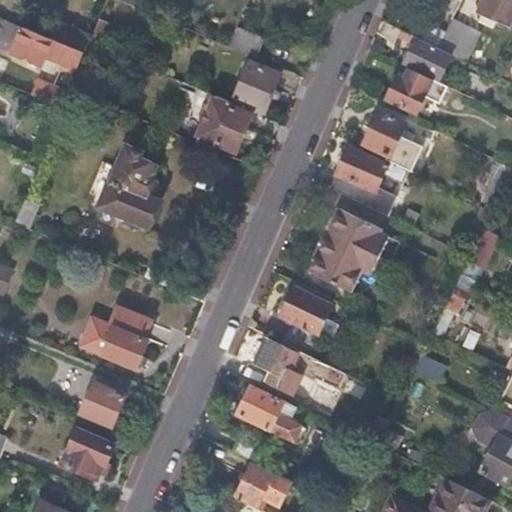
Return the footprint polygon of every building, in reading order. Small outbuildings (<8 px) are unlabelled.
[(494,20),(508,26),(511,16),(511,0),(481,0),(476,12),(482,14),(478,21),(491,26),(494,20)] [(453,13),(444,31),(437,45),(448,51),(452,52),(465,59),(481,28),(453,13)] [(52,36),(84,49),(87,50),(90,42),(93,34),(59,19),(52,36)] [(416,19),(409,32),(417,35),(437,45),(444,31),(416,19)] [(119,28),(99,20),(96,28),(93,34),(90,42),(110,50),(119,28)] [(239,50),(249,54),(258,31),(237,21),(227,45),(239,50)] [(52,36),(25,25),(15,50),(44,63),(48,52),(76,64),(84,49),(52,36)] [(417,35),(404,63),(406,64),(411,67),(439,80),(452,52),(448,51),(437,45),(417,35)] [(71,89),(90,97),(110,50),(90,42),(87,50),(71,89)] [(266,108),(279,72),(244,56),(228,94),(266,108)] [(497,59),(497,60),(491,71),(500,75),(506,64),(497,59)] [(64,80),(69,82),(75,70),(69,67),(64,80)] [(439,80),(411,67),(407,78),(399,74),(388,96),(418,110),(426,94),(441,100),(448,85),(439,80)] [(36,77),(29,93),(60,106),(67,90),(36,77)] [(356,77),(351,88),(377,100),(382,89),(356,77)] [(232,105),(234,101),(209,91),(201,111),(204,116),(198,134),(216,142),(236,151),(253,113),(232,105)] [(381,110),(366,142),(388,153),(386,157),(399,163),(410,168),(422,145),(412,140),(398,134),(402,127),(404,122),(381,110)] [(402,127),(398,134),(412,140),(415,134),(402,127)] [(195,141),(214,148),(216,142),(198,134),(195,141)] [(124,144),(110,180),(144,194),(157,164),(142,158),(144,152),(124,144)] [(378,185),(388,162),(348,144),(337,171),(331,186),(354,197),(389,214),(398,194),(378,185)] [(492,180),(484,198),(495,203),(508,178),(511,170),(511,165),(502,161),(491,155),(482,174),(492,180)] [(24,201),(15,223),(27,227),(29,228),(38,206),(24,201)] [(484,225),(493,208),(483,203),(475,220),(484,225)] [(329,226),(328,229),(379,254),(389,235),(378,230),(380,225),(337,205),(327,225),(329,226)] [(463,295),(469,298),(500,233),(484,225),(470,253),(468,258),(452,290),(463,295)] [(379,254),(328,229),(307,271),(349,291),(360,268),(370,273),(379,254)] [(389,235),(379,254),(391,260),(401,241),(389,235)] [(0,262),(0,291),(1,292),(11,267),(0,262)] [(204,300),(212,282),(181,269),(173,288),(204,300)] [(311,346),(332,303),(296,285),(281,313),(293,319),(285,334),(311,346)] [(456,309),(463,295),(452,290),(445,304),(452,307),(456,309)] [(80,343),(135,366),(148,339),(143,336),(150,317),(119,304),(112,321),(99,316),(89,322),(80,343)] [(452,307),(445,304),(433,328),(442,332),(451,315),(449,314),(452,307)] [(282,339),(269,332),(256,360),(272,368),(268,378),(287,387),(297,368),(335,386),(343,369),(282,339)] [(421,353),(413,369),(438,382),(446,365),(421,353)] [(511,373),(500,398),(511,404),(511,373)] [(111,423),(124,394),(93,380),(80,409),(111,423)] [(295,438),(308,410),(252,384),(239,411),(295,438)] [(511,417),(490,407),(479,412),(471,427),(476,439),(490,446),(479,468),(511,485),(511,417)] [(378,412),(367,437),(377,442),(389,418),(378,412)] [(107,461),(114,443),(77,427),(63,462),(98,476),(104,460),(107,461)] [(255,460),(236,497),(256,506),(262,494),(279,502),(291,477),(257,461),(255,460)] [(482,511),(490,496),(446,474),(429,509),(433,511),(482,511)] [(433,511),(429,509),(418,504),(394,492),(384,511),(433,511)] [(35,511),(76,511),(41,499),(35,511)]
